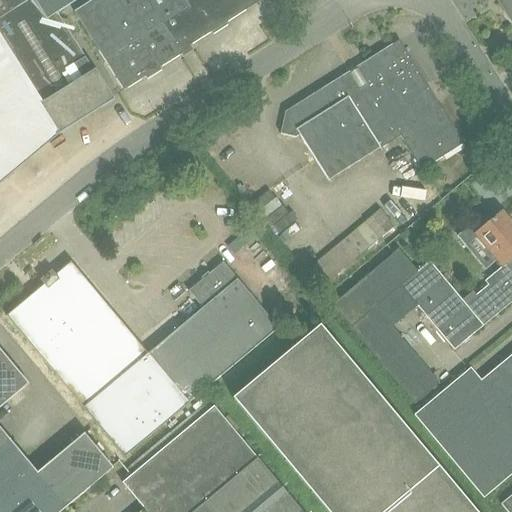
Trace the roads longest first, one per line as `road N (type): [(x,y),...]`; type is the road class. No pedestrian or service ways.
road 1 (unclassified): [(337,17),(162,126),(0,254)]
road 2 (unclassified): [(511,121),(432,0)]
